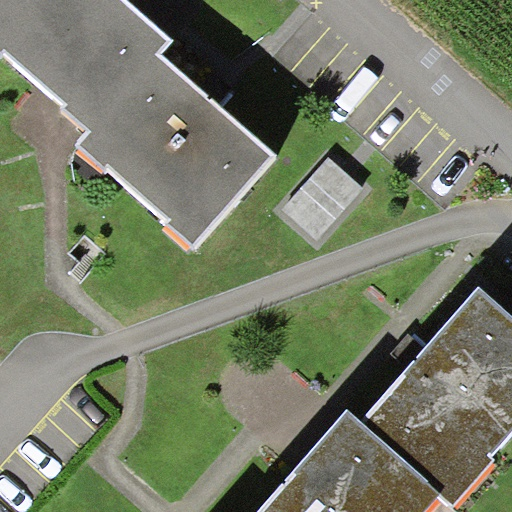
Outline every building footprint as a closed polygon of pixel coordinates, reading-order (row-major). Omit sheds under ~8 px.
[(0,63),(92,142),(160,66),(173,51),(115,0),(6,0),(0,7),(0,63)] [(92,142),(80,156),(196,259),(276,169),(209,109),(160,66),(92,142)] [(330,162),(287,209),(318,237),(361,190),(330,162)] [(427,359),(358,437),(435,505),(443,511),(457,511),(511,450),(511,329),(479,300),(427,359)] [(303,481),(274,511),(428,511),(435,505),(358,437),(349,429),(303,481)]
